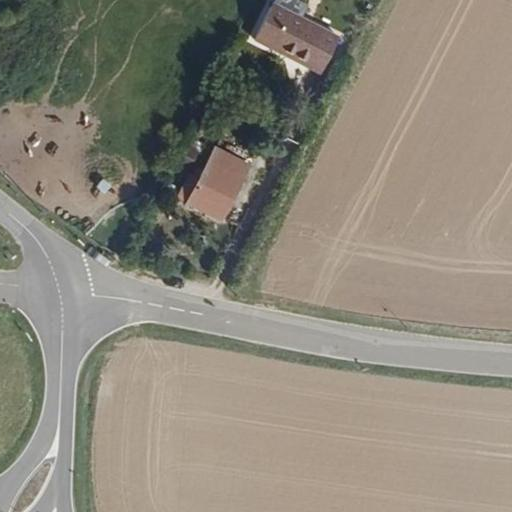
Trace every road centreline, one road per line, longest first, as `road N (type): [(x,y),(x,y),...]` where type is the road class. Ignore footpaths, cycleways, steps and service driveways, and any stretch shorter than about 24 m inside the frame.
road 1 (residential): [(511,364),(346,345),(63,289)]
road 2 (unknown): [(202,315),(323,85)]
road 3 (unclassified): [(63,289),(61,417)]
